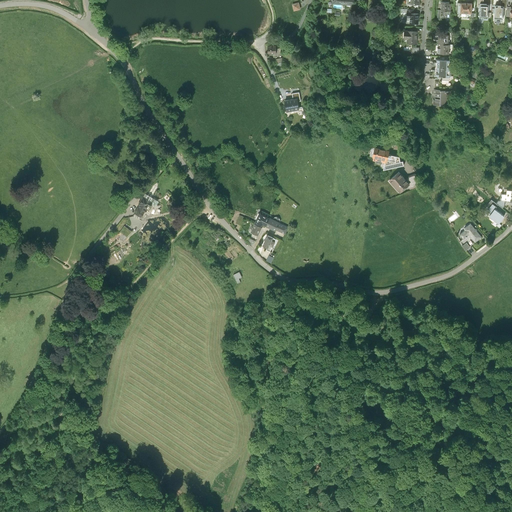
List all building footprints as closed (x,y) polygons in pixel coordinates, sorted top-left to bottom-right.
[(442,2),(441,11),(450,11),(451,4),(449,4),(449,2),(442,2)] [(471,13),(472,3),(458,3),(457,14),(466,14),(466,13),(471,13)] [(488,5),(480,4),(479,18),(488,18),(488,5)] [(503,6),(495,5),(494,19),(503,19),(503,6)] [(450,18),(450,11),(441,11),(438,10),(437,20),(441,20),(441,18),(450,18)] [(413,14),(407,14),(407,18),(410,18),(409,24),(418,25),(418,14),(413,14)] [(408,32),(404,32),(404,40),(407,40),(407,44),(416,45),(417,33),(415,33),(408,32)] [(439,35),(437,34),(437,44),(438,44),(448,44),(448,35),(446,35),(439,35)] [(448,44),(438,44),(438,54),(439,54),(445,54),(449,54),(449,45),(448,44)] [(436,60),(436,68),(450,69),(450,61),(436,60)] [(450,73),(450,69),(436,68),(435,76),(439,76),(449,77),(450,73)] [(449,77),(439,76),(438,79),(442,80),(442,84),(445,84),(445,81),(449,81),(450,80),(451,73),(450,73),(449,77)] [(441,91),(434,90),(433,90),(433,95),(435,95),(435,97),(440,97),(440,99),(435,99),(435,103),(433,103),(433,105),(440,105),(443,105),(444,106),(449,107),(449,97),(451,97),(451,92),(441,92),(441,91)] [(298,100),(286,102),(287,111),(299,109),(298,100)] [(390,151),(376,148),(373,160),(386,163),(386,161),(387,161),(388,160),(389,155),(390,151)] [(399,172),(389,181),(400,193),(409,186),(410,185),(406,180),(399,172)] [(416,176),(406,180),(410,185),(409,186),(410,189),(419,185),(416,176)] [(503,193),(502,200),(511,202),(511,199),(511,188),(505,188),(505,190),(508,190),(507,193),(503,193)] [(142,197),(136,208),(137,209),(135,212),(141,215),(144,209),(146,210),(147,209),(148,208),(149,205),(150,206),(151,205),(150,204),(151,202),(142,197)] [(489,210),(492,213),(496,209),(498,207),(494,204),(489,210)] [(492,213),(490,216),(500,224),(506,217),(496,209),(492,213)] [(260,213),(255,223),(262,227),(263,224),(266,226),(270,217),(271,215),(263,211),(261,213),(260,213)] [(280,222),(270,217),(266,226),(276,231),(277,230),(280,223),(280,222)] [(255,223),(251,232),(258,235),(262,227),(255,223)] [(289,227),(280,223),(277,230),(286,234),(289,227)] [(466,230),(461,235),(464,239),(470,235),(476,243),(483,237),(471,224),(465,229),(466,230)] [(273,237),(268,235),(264,245),(269,247),(270,245),(274,247),(275,243),(272,241),(273,237)] [(239,272),(233,275),(237,284),(240,282),(238,278),(242,277),(239,272)]
